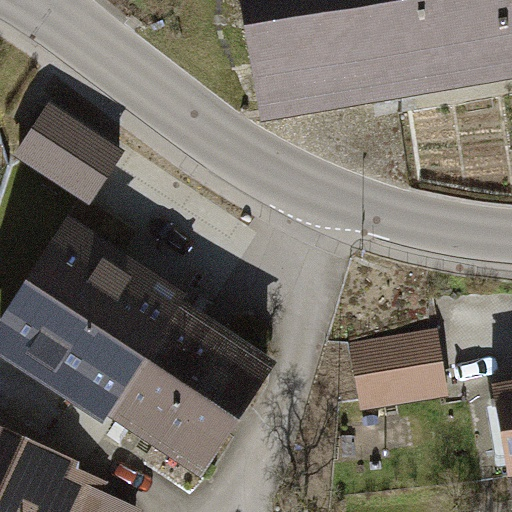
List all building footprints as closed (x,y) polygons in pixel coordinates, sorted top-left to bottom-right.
[(511,74),(511,0),(234,0),(254,117),(511,74)] [(58,101),(30,169),(101,198),(129,130),(58,101)] [(0,346),(200,479),(275,367),(71,231),(0,337),(0,346)] [(435,334),(355,346),(364,404),(444,393),(435,334)] [(511,392),(493,396),(511,503),(511,392)] [(0,511),(140,511),(0,439),(0,511)]
